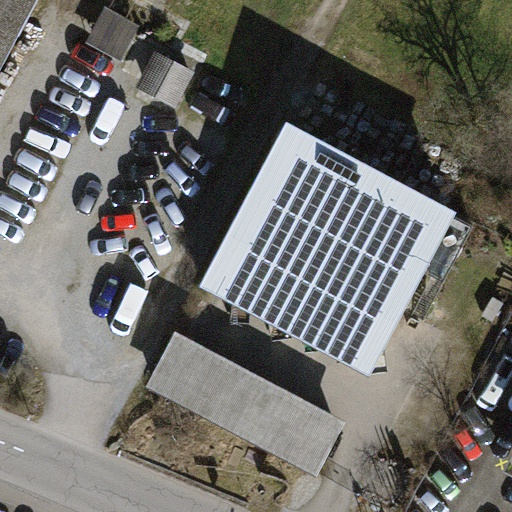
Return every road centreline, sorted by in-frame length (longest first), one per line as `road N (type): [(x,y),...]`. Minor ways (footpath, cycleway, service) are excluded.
road 1 (track): [(80,477),(285,91),(346,0)]
road 2 (residential): [(0,445),(164,511)]
